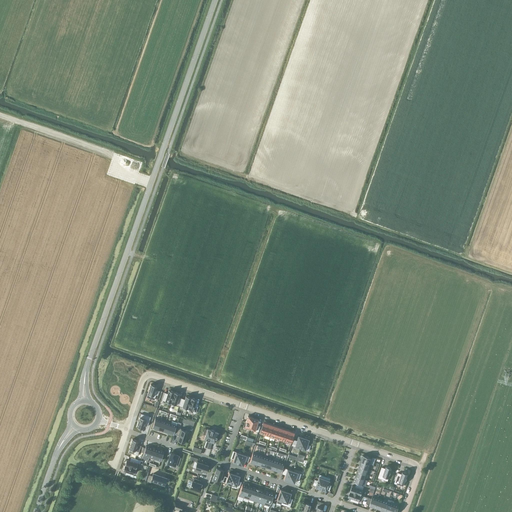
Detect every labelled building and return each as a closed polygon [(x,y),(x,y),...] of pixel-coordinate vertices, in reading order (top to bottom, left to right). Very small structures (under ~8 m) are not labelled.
[(151,384),(146,397),(156,400),(158,395),(159,391),(155,389),(157,386),(151,384)] [(164,394),(162,400),(170,403),(174,392),(169,390),(167,395),(164,394)] [(179,394),(174,392),(170,403),(179,406),(181,400),(178,399),(179,394)] [(184,401),(181,400),(179,406),(187,408),(191,398),(186,396),(184,401)] [(196,400),(191,398),(187,408),(187,411),(192,412),(193,410),(196,411),(198,404),(198,405),(195,404),(196,400)] [(141,414),(137,426),(142,428),(143,425),(147,426),(150,417),(141,414)] [(244,427),(250,429),(253,418),(248,416),(244,427)] [(152,428),(157,430),(161,420),(155,418),(152,428)] [(253,418),(250,429),(258,431),(260,426),(257,425),(258,420),(253,418)] [(157,430),(162,432),(166,422),(161,420),(157,430)] [(263,421),(259,433),(265,435),(269,423),(263,421)] [(162,432),(168,433),(171,424),(166,422),(162,432)] [(269,423),(265,435),(270,437),(274,425),(269,423)] [(168,433),(173,435),(176,425),(171,424),(168,433)] [(274,425),(270,437),(275,439),(279,427),(274,425)] [(279,427),(275,439),(280,440),(284,428),(279,427)] [(179,435),(177,440),(184,443),(184,442),(185,442),(187,436),(188,436),(189,433),(188,433),(188,432),(181,429),(178,428),(176,434),(179,435)] [(206,440),(204,447),(207,448),(213,430),(207,428),(207,429),(205,428),(203,434),(205,435),(204,439),(206,440)] [(284,428),(280,440),(285,442),(289,430),(284,428)] [(207,448),(210,449),(212,442),(215,443),(216,438),(218,439),(220,434),(218,433),(218,432),(213,430),(207,448)] [(295,432),(289,430),(285,442),(291,444),(295,432)] [(292,445),(300,448),(304,437),(298,435),(296,440),(294,439),(292,445)] [(309,439),(304,437),(300,448),(308,451),(310,445),(307,444),(309,439)] [(137,455),(141,446),(137,444),(138,441),(132,439),(128,452),(137,455)] [(149,457),(152,448),(146,446),(142,458),(148,460),(149,457),(148,457),(149,457)] [(154,459),(158,449),(152,448),(149,457),(148,457),(149,457),(154,459)] [(160,461),(163,452),(158,449),(154,459),(160,461)] [(234,457),(232,462),(238,464),(241,453),(233,451),(231,456),(234,457)] [(176,454),(171,452),(168,463),(174,465),(174,467),(177,468),(181,457),(178,456),(178,455),(175,455),(176,454)] [(250,456),(241,453),(238,464),(243,466),(245,461),(248,462),(250,456)] [(249,463),(255,464),(258,455),(253,453),(249,463)] [(255,464),(260,466),(263,456),(258,455),(255,464)] [(363,455),(361,461),(370,464),(372,459),(372,458),(363,455)] [(260,466),(265,468),(268,458),(263,456),(260,466)] [(138,460),(132,458),(131,461),(126,459),(125,465),(135,468),(138,460)] [(270,470),(273,460),(268,458),(265,468),(270,470)] [(275,471),(279,462),(273,460),(270,470),(275,471)] [(206,472),(208,465),(197,461),(195,468),(196,469),(195,471),(201,473),(201,470),(206,472)] [(370,464),(361,461),(359,466),(369,469),(370,464)] [(281,473),(284,463),(279,462),(275,471),(281,473)] [(125,465),(123,470),(128,472),(127,475),(133,477),(135,468),(125,465)] [(367,475),(369,469),(359,466),(357,471),(367,475)] [(378,478),(388,481),(392,468),(386,466),(384,473),(380,471),(378,478)] [(221,475),(223,470),(216,468),(213,478),(221,481),(223,476),(221,475)] [(293,471),(284,468),(282,474),(285,475),(284,480),(289,481),(293,471)] [(293,471),(289,481),(294,483),(296,478),(299,479),(301,473),(293,471)] [(357,471),(355,476),(365,480),(365,479),(367,475),(357,471)] [(231,485),(234,474),(229,472),(227,477),(224,476),(222,482),(231,485)] [(394,483),(404,487),(408,474),(402,472),(400,478),(396,477),(394,483)] [(147,481),(151,482),(151,480),(164,484),(166,478),(160,476),(158,475),(153,473),(152,476),(149,475),(147,481)] [(239,488),(241,482),(238,481),(240,476),(234,474),(231,485),(239,488)] [(315,487),(320,489),(325,476),(319,474),(317,480),(315,479),(313,485),(315,486),(315,487)] [(330,478),(325,476),(320,489),(326,491),(326,489),(329,490),(331,485),(328,484),(330,478)] [(354,482),(365,486),(367,480),(365,479),(365,480),(355,476),(354,482)] [(200,487),(201,484),(199,484),(200,481),(194,479),(193,482),(192,481),(190,488),(199,491),(201,487),(200,487)] [(247,485),(242,484),(238,496),(243,498),(247,485)] [(350,491),(361,495),(364,486),(358,484),(357,487),(352,486),(350,491)] [(247,485),(243,498),(249,499),(253,487),(247,485)] [(258,489),(253,487),(249,499),(254,501),(258,489)] [(263,491),(258,489),(254,501),(259,503),(263,491)] [(281,504),(286,491),(280,489),(277,500),(282,502),(281,504)] [(264,505),(268,492),(263,491),(259,503),(264,505)] [(286,491),(281,504),(290,507),(293,499),(289,498),(291,493),(286,491)] [(353,498),(352,501),(358,503),(361,495),(350,491),(348,496),(353,498)] [(268,492),(264,505),(269,506),(274,494),(268,492)] [(374,508),(378,498),(372,497),(372,499),(371,502),(369,506),(374,508)] [(383,500),(378,498),(374,508),(379,510),(383,500)] [(379,510),(385,511),(388,502),(383,500),(379,510)] [(388,500),(388,502),(385,511),(390,511),(393,504),(394,502),(394,501),(389,500),(388,500)] [(179,511),(178,511),(189,511),(190,511),(182,508),(183,505),(177,502),(174,509),(179,511)] [(302,511),(312,511),(314,508),(309,506),(310,504),(306,503),(302,511)]
